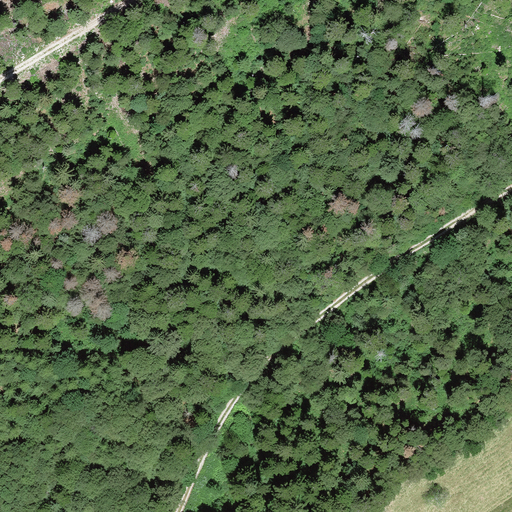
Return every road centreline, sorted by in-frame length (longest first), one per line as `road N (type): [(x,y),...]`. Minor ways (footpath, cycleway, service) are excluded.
road 1 (track): [(181,511),(219,422),(251,375),(369,278),(511,189)]
road 2 (track): [(131,0),(0,78)]
